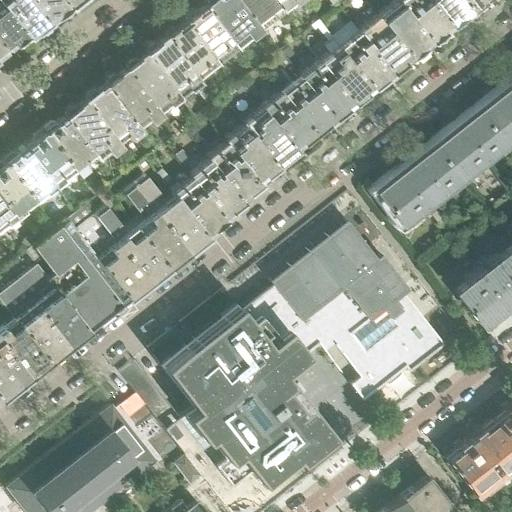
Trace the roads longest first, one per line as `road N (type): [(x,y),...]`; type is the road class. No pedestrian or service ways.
road 1 (residential): [(511,27),(0,430)]
road 2 (residential): [(304,511),(511,348)]
road 3 (residential): [(138,0),(0,109)]
